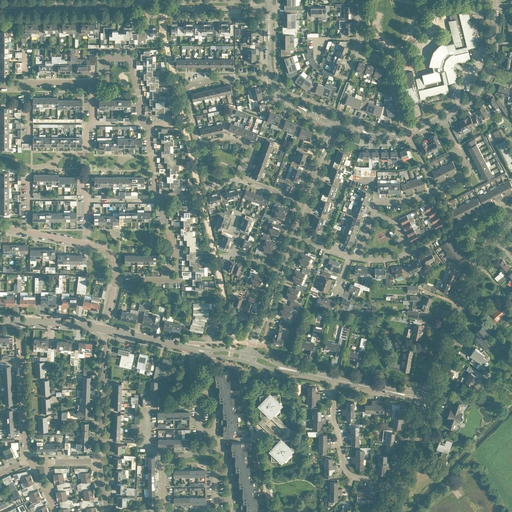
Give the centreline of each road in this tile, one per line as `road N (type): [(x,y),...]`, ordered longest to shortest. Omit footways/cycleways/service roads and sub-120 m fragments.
road 1 (residential): [(244,178),(251,149),(231,140),(199,143),(184,90),(214,78),(270,74)]
road 2 (residential): [(92,82),(105,82),(108,57),(131,59),(157,197)]
road 3 (residential): [(372,213),(376,202),(421,198),(466,175),(441,117)]
road 4 (tertiary): [(497,239),(467,290),(436,377)]
road 5 (residential): [(115,280),(177,278),(157,197)]
road 6 (residential): [(99,461),(105,329)]
road 7 (residential): [(0,8),(130,4)]
road 8 (residential): [(31,463),(20,336)]
